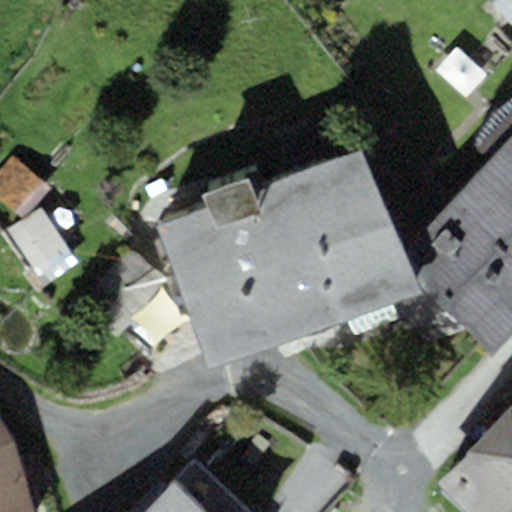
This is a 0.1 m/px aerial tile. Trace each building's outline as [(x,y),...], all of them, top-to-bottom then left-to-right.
[(511,333),(511,134),(404,249),(418,285),(492,355),(511,333)] [(205,204),(153,224),(208,367),(418,285),(404,249),(365,147),(254,190),(248,174),(201,192),(205,204)] [(511,511),(511,404),(435,482),(466,511),(511,511)] [(37,511),(14,436),(0,415),(0,511),(37,511)] [(248,511),(193,457),(145,511),(248,511)]
